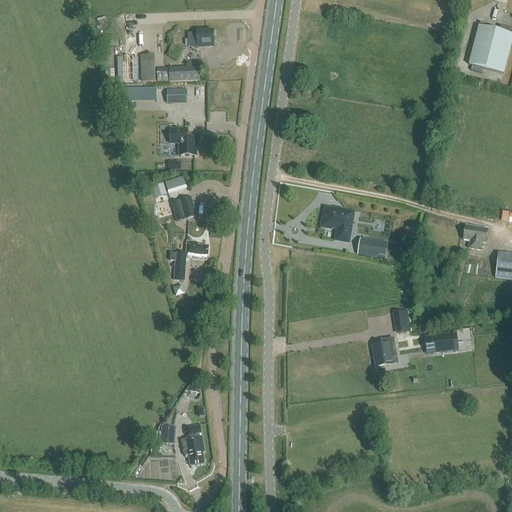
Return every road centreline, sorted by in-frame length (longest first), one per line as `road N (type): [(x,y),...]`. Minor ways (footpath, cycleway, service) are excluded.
road 1 (unclassified): [(199,511),(223,471),(212,364),(261,0)]
road 2 (unclassified): [(270,511),(264,227),(296,0)]
road 3 (primary): [(239,511),(241,297),(276,0)]
road 4 (track): [(271,176),(502,232)]
road 5 (tertiary): [(177,511),(156,493),(0,477)]
